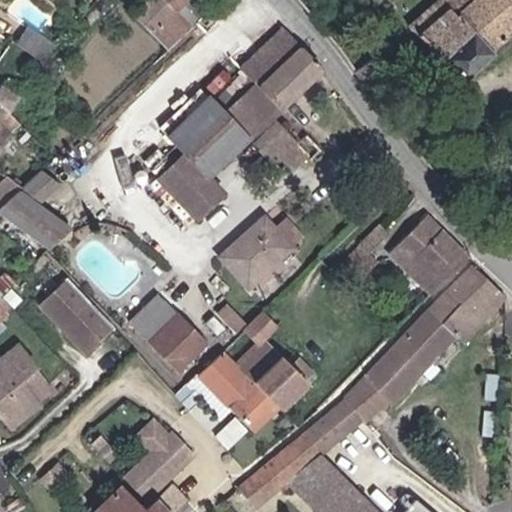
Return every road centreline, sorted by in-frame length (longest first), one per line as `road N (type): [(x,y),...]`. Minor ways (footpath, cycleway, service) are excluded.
road 1 (unknown): [(275,0),(183,82),(117,161),(132,204),(190,247),(206,245),(248,200)]
road 2 (residential): [(281,0),(378,126),(511,270)]
road 3 (unknown): [(0,444),(96,363)]
road 4 (residential): [(182,423),(228,472),(188,511)]
